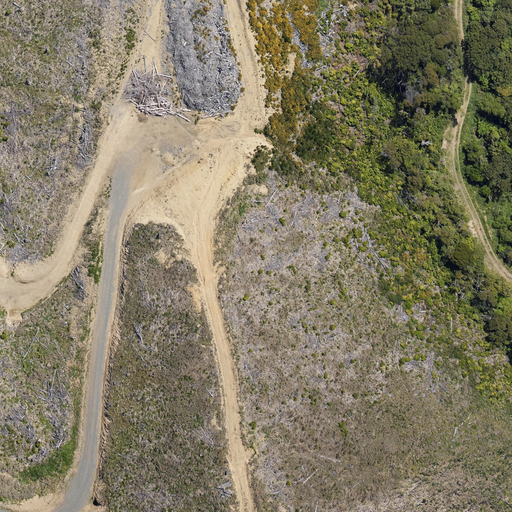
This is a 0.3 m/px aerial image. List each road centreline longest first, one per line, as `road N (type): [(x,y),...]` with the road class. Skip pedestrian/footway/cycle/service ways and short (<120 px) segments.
road 1 (track): [(0,283),(27,287),(60,265),(104,160),(124,151),(88,460),(63,511)]
road 2 (track): [(511,279),(490,252),(458,172),(468,82),(458,0)]
